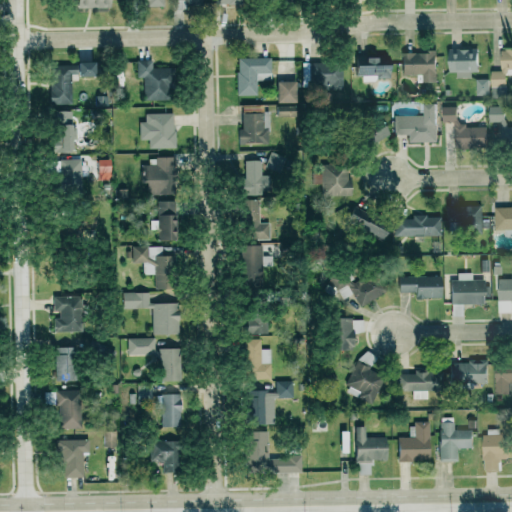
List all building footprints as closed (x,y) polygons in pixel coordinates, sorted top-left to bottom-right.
[(73,0),(74,8),(109,7),(109,0),(73,0)] [(478,71),(477,48),(448,49),(449,76),(471,75),(471,72),(478,71)] [(511,49),(501,49),(501,71),(491,71),(491,94),(506,94),(506,74),(511,74),(511,49)] [(401,52),(402,74),(422,74),(422,82),(436,82),(435,51),(401,52)] [(256,95),(256,80),(271,80),(271,57),(236,58),(237,95),(256,95)] [(143,77),(143,100),(168,99),(168,67),(152,67),(151,59),(136,60),(137,77),(143,77)] [(93,61),(77,62),(77,76),(93,76),(93,61)] [(50,104),(71,104),(70,73),(74,73),(74,65),(49,65),(50,104)] [(488,94),(488,79),(476,79),(476,95),(488,94)] [(276,81),(277,103),(296,102),(296,81),(276,81)] [(393,135),(409,135),(409,142),(437,141),(436,102),(424,103),(424,115),(393,115),(393,135)] [(276,116),(295,117),(296,106),(277,105),(276,116)] [(486,125),(456,125),(456,106),(442,106),(442,121),(455,121),(455,146),(486,146),(486,125)] [(511,126),(506,126),(506,106),(489,106),(489,121),(502,121),(502,144),(511,144),(511,126)] [(72,152),(71,139),(76,139),(76,127),(71,127),(71,110),(52,111),(52,125),(59,125),(59,136),(50,137),(50,152),(72,152)] [(269,143),(268,112),(241,112),(242,128),(237,128),(238,144),(269,143)] [(174,148),(173,113),(147,113),(147,148),(174,148)] [(358,129),(363,145),(388,137),(383,121),(358,129)] [(146,195),(173,194),(172,157),(148,158),(148,164),(140,165),(141,183),(146,183),(146,195)] [(81,159),(51,159),(51,171),(58,171),(59,187),(81,187),(81,159)] [(97,172),(110,172),(109,159),(96,159),(97,172)] [(238,178),(238,194),(267,195),(268,161),(245,160),(244,178),(238,178)] [(349,196),(349,165),(321,164),(321,195),(349,196)] [(258,199),(242,199),(241,238),(269,238),(269,223),(258,222),(258,199)] [(174,200),(157,201),(158,240),(175,240),(174,200)] [(480,205),(447,206),(447,230),(460,230),(460,233),(481,233),(480,205)] [(511,237),(511,205),(494,206),(495,229),(504,229),(504,238),(511,237)] [(381,241),(388,228),(353,207),(346,220),(381,241)] [(96,208),(84,208),(84,227),(95,227),(96,208)] [(440,236),(440,215),(411,215),(411,219),(395,218),(395,235),(440,236)] [(260,245),(239,245),(240,276),(261,276),(260,245)] [(162,246),(132,246),(132,262),(142,262),(142,274),(154,274),(154,288),(172,288),(171,255),(162,255),(162,246)] [(342,299),(353,293),(360,306),(386,291),(375,270),(357,280),(350,267),(330,277),(342,299)] [(511,270),(511,278),(497,278),(498,303),(497,303),(498,312),(511,312),(511,302),(511,301),(511,270)] [(450,304),(484,303),(484,279),(472,279),(472,272),(457,273),(457,279),(450,279),(450,304)] [(398,292),(415,292),(415,299),(441,298),(440,275),(398,276),(398,292)] [(152,334),(178,334),(177,302),(148,303),(148,291),(121,292),(122,308),(151,308),(152,334)] [(54,332),(80,331),(79,295),(55,296),(55,317),(54,317),(54,332)] [(266,316),(243,317),(243,334),(266,334),(266,316)] [(353,332),(363,332),(362,318),(332,318),(333,350),(354,350),(353,332)] [(159,381),(180,381),(179,348),(154,348),(154,337),(127,338),(127,354),(159,354),(159,381)] [(260,338),(242,339),(243,379),(271,378),(270,349),(261,349),(260,338)] [(74,380),(73,347),(54,347),(55,381),(74,380)] [(356,361),(343,391),(373,404),(384,378),(367,370),(373,356),(364,352),(359,362),(356,361)] [(450,360),(450,383),(486,384),(487,361),(450,360)] [(494,394),(510,394),(510,383),(511,383),(511,365),(495,366),(494,394)] [(396,374),(397,391),(412,391),(413,399),(427,399),(427,391),(435,391),(435,385),(443,384),(442,368),(414,369),(414,373),(396,374)] [(291,397),(290,381),(275,381),(275,397),(291,397)] [(139,385),(139,401),(152,401),(151,384),(139,385)] [(79,390),(55,390),(55,399),(51,398),(51,392),(45,392),(45,405),(59,405),(58,428),(79,428),(79,390)] [(245,390),(245,424),(267,424),(266,390),(245,390)] [(158,394),(159,427),(180,427),(180,394),(158,394)] [(471,429),(453,430),(453,417),(439,417),(439,461),(457,461),(457,448),(472,448),(471,429)] [(398,461),(429,461),(429,423),(409,423),(409,437),(397,437),(398,461)] [(355,426),(356,474),(370,474),(370,460),(386,460),(386,437),(365,437),(365,426),(355,426)] [(511,459),(511,435),(498,435),(498,429),(483,429),(483,471),(499,471),(499,459),(511,459)] [(103,446),(116,446),(116,431),(103,431),(103,446)] [(301,473),(300,456),(268,456),(267,431),(244,431),(245,473),(301,473)] [(57,440),(57,466),(63,466),(64,478),(87,477),(86,439),(57,440)] [(162,461),(162,473),(178,472),(177,440),(148,440),(149,462),(162,461)]
